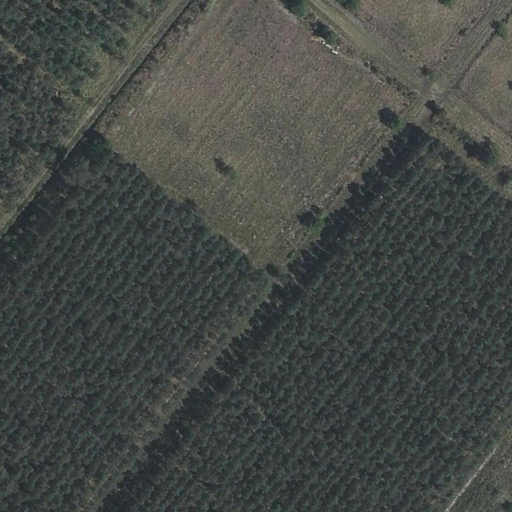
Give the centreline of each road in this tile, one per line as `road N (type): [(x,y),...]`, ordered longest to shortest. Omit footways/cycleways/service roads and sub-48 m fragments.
road 1 (track): [(107,511),(511,3)]
road 2 (track): [(176,0),(0,224)]
road 3 (track): [(320,0),(440,94)]
